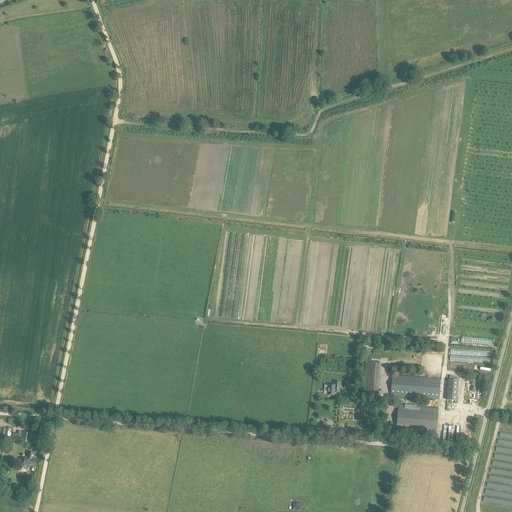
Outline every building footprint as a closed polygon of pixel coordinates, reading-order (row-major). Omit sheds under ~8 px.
[(495,340),(461,337),(461,343),(495,346),(495,340)] [(492,351),(451,349),(451,355),(492,357),(492,351)] [(450,356),(450,362),(491,364),(491,358),(450,356)] [(391,396),(439,400),(441,380),(392,376),(391,396)] [(457,402),(459,382),(448,381),(447,401),(457,402)] [(331,396),(336,396),(336,392),(337,391),(340,392),(340,383),(336,383),(335,385),(333,384),(332,386),(328,386),(327,396),(328,396),(329,396),(331,396)] [(398,406),(396,431),(436,435),(438,410),(416,408),(416,406),(405,405),(405,407),(398,406)] [(30,434),(23,432),(21,442),(28,443),(30,434)] [(25,457),(24,465),(36,468),(38,460),(34,459),(35,454),(28,453),(27,458),(25,457)]
